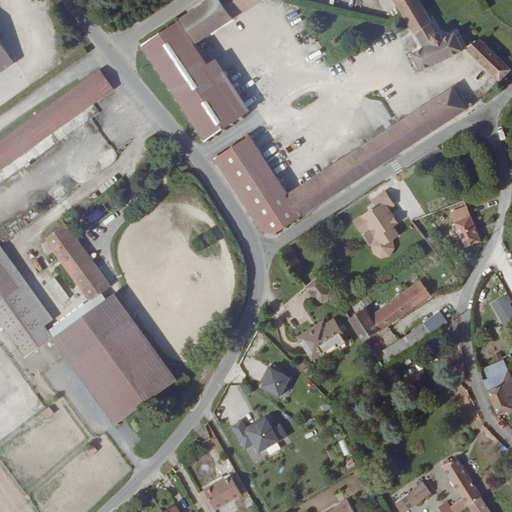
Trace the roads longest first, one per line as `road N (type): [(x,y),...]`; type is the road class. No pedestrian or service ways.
road 1 (residential): [(489,110),(508,185),(471,284),(468,337),(475,376),(511,437)]
road 2 (tertiary): [(252,245),(258,271),(241,342),(177,443),(105,511)]
road 3 (tertiary): [(70,0),(197,158),(252,245)]
road 4 (residential): [(252,245),(285,239),(489,110)]
road 5 (unknown): [(45,283),(31,241),(164,119)]
road 6 (unknown): [(152,467),(64,367)]
road 7 (track): [(0,124),(109,53)]
road 8 (unknown): [(202,405),(262,511)]
